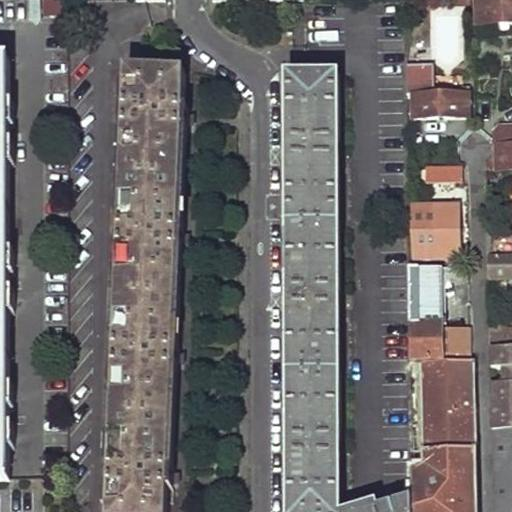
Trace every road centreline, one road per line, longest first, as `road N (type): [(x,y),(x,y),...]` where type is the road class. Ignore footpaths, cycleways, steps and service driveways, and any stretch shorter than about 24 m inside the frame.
road 1 (residential): [(193,0),(193,36),(261,89),(267,511)]
road 2 (residential): [(488,511),(479,137)]
